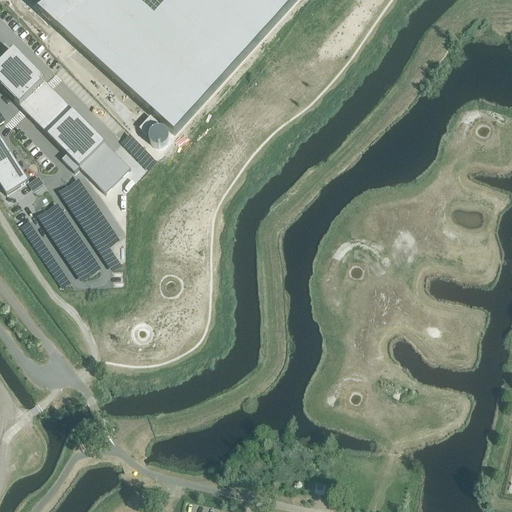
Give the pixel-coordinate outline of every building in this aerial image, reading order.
[(55,0),(37,13),(41,17),(52,27),(53,27),(175,137),(299,0),(55,0)] [(0,88),(23,112),(80,170),(105,146),(49,89),(17,56),(0,72),(0,88)] [(157,125),(150,118),(139,131),(146,137),(148,136),(154,129),(157,125)] [(40,179),(30,185),(0,139),(0,186),(21,219),(30,213),(53,199),(40,179)] [(300,482),(286,479),(284,487),(298,489),(300,482)]
